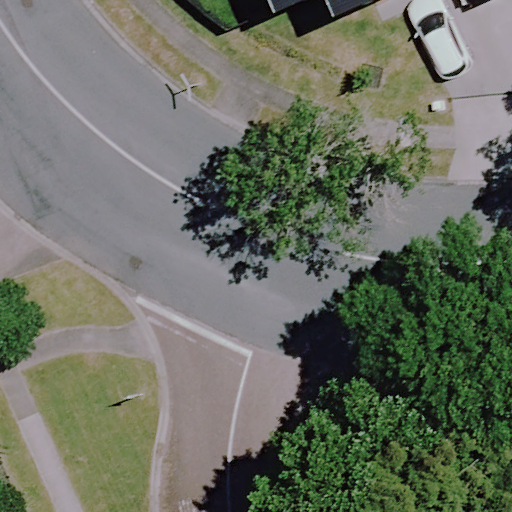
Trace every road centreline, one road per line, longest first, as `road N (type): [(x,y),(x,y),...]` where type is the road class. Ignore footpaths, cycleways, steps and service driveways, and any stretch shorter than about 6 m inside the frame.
road 1 (residential): [(0,39),(116,154),(258,223)]
road 2 (residential): [(258,223),(253,511)]
road 3 (residential): [(258,223),(511,233)]
